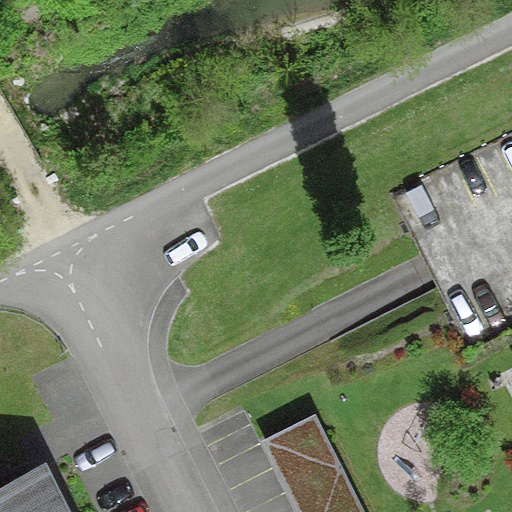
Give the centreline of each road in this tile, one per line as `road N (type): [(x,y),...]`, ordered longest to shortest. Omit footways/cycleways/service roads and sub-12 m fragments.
road 1 (residential): [(511,36),(68,262)]
road 2 (residential): [(68,262),(185,511)]
road 3 (track): [(0,136),(68,262)]
